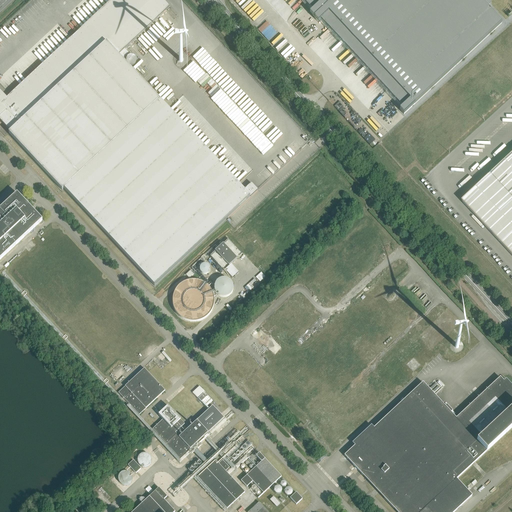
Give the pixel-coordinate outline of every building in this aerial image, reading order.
[(170,8),(162,0),(112,0),(7,98),(0,90),(0,116),(7,111),(19,124),(10,132),(9,133),(62,190),(64,188),(159,100),(123,60),(129,54),(125,50),(170,8)] [(302,0),(312,10),(309,13),(318,22),(321,19),(402,107),(399,109),(404,114),(502,23),(487,7),(492,2),(489,0),(484,0),(482,2),(480,0),(302,0)] [(159,100),(64,188),(154,286),(250,197),(258,190),(251,183),(244,190),(159,100)] [(511,154),(462,201),(511,254),(511,154)] [(0,259),(42,220),(17,193),(0,209),(0,259)] [(229,266),(237,259),(223,244),(215,251),(229,266)] [(212,266),(202,264),(200,273),(211,275),(212,266)] [(261,272),(256,277),(260,282),(265,277),(261,272)] [(251,283),(245,288),(249,292),(255,287),(251,283)] [(165,391),(151,376),(144,368),(118,393),(139,415),(165,391)] [(453,411),(449,407),(447,404),(445,406),(423,382),(374,428),(370,432),(368,429),(356,439),(359,442),(355,446),(344,456),(345,456),(396,511),(454,511),(472,496),(457,479),(511,427),(511,390),(504,382),(503,381),(500,377),(456,418),(451,412),(453,411)] [(383,400),(401,383),(396,377),(377,395),(383,400)] [(199,387),(193,393),(206,407),(213,401),(199,387)] [(212,406),(179,437),(175,433),(185,424),(168,406),(158,415),(163,419),(152,429),(180,459),(224,418),(212,406)] [(252,482),(255,484),(263,493),(281,477),(259,453),(256,456),(261,461),(261,462),(241,481),(247,487),(252,482)] [(128,465),(136,474),(141,469),(133,460),(128,465)] [(218,464),(215,460),(197,477),(227,509),(245,492),(225,472),(229,468),(222,460),(218,464)] [(141,485),(150,495),(153,491),(145,482),(141,485)] [(174,511),(175,511),(164,500),(167,497),(159,488),(146,500),(144,498),(141,498),(141,502),(142,502),(143,503),(132,511),(174,511)] [(296,505),(302,499),(296,492),(290,498),(296,505)] [(275,496),(271,500),(279,507),(282,504),(275,496)] [(267,511),(259,502),(248,511),(267,511)]
